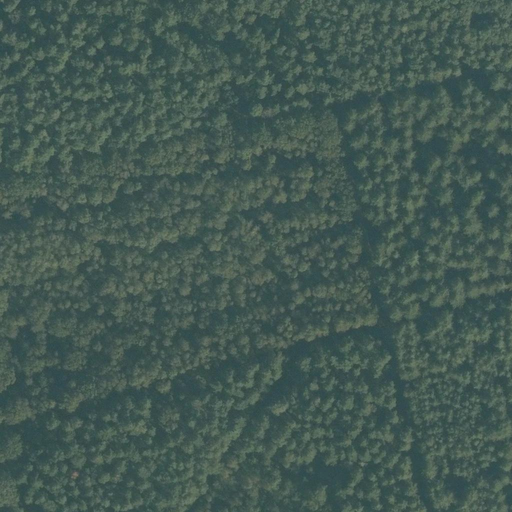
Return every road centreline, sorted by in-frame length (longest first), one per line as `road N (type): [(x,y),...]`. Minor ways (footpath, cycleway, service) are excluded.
road 1 (track): [(2,420),(511,287)]
road 2 (track): [(0,168),(511,68)]
road 3 (track): [(437,511),(331,103)]
road 4 (track): [(311,342),(186,511)]
road 5 (track): [(181,0),(246,122)]
